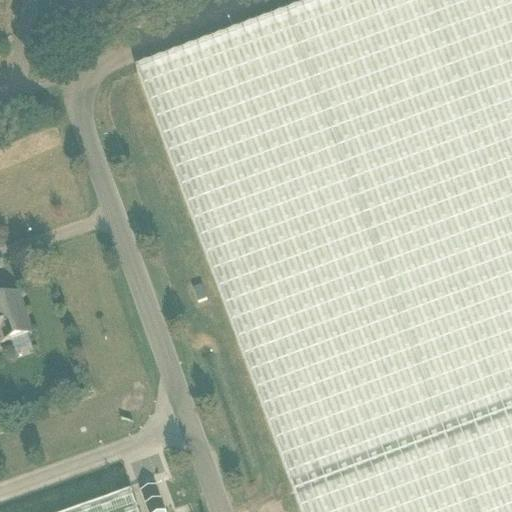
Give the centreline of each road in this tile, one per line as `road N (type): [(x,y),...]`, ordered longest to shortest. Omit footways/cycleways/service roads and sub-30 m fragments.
road 1 (unclassified): [(220,511),(118,218)]
road 2 (unclassified): [(67,75),(273,0)]
road 3 (unclassified): [(118,218),(67,75)]
road 4 (unclassified): [(118,218),(0,258)]
